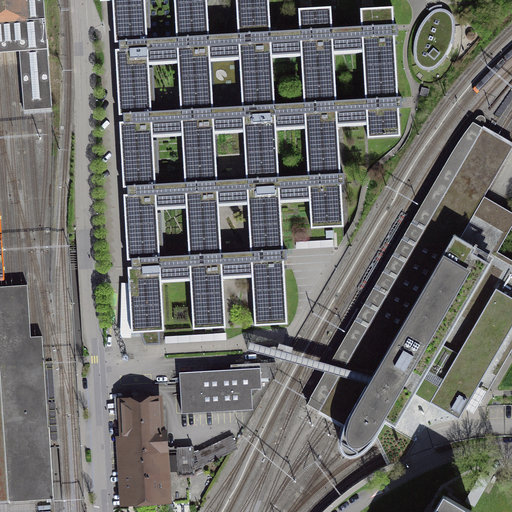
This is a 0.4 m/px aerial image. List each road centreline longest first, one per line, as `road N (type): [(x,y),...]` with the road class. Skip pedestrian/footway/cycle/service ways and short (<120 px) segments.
road 1 (unclassified): [(99,511),(77,0)]
road 2 (residential): [(511,444),(427,464),(349,511)]
